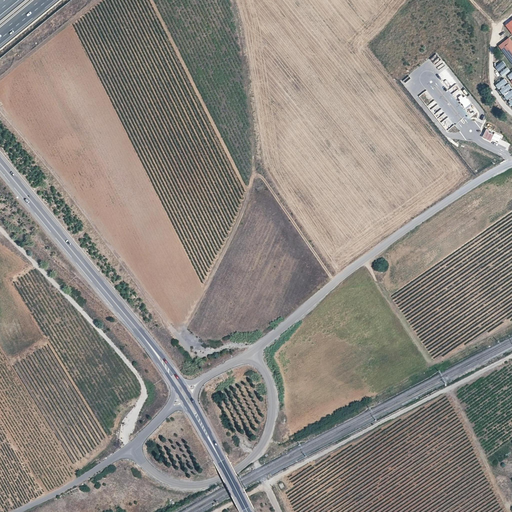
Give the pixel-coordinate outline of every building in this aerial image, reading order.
[(511,39),(511,38),(500,45),(511,61),(511,39)] [(499,72),(507,66),(503,61),(495,67),(499,72)] [(507,67),(500,73),(504,78),(511,71),(507,67)] [(511,105),(511,89),(502,76),(494,82),(508,101),(511,106),(511,105)] [(457,84),(449,90),(451,93),(453,92),(470,118),(477,113),(457,84)] [(495,131),(487,127),(483,136),(491,140),(495,131)]
